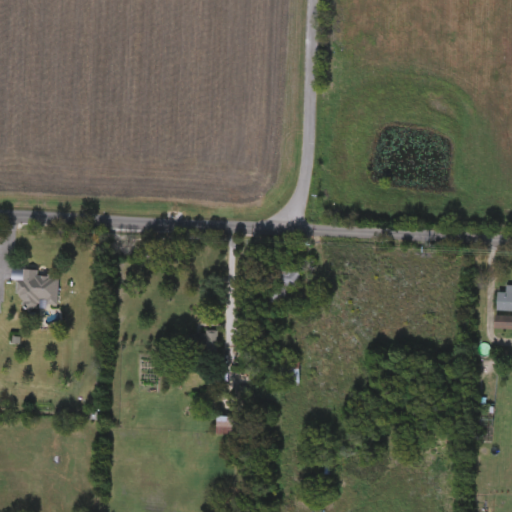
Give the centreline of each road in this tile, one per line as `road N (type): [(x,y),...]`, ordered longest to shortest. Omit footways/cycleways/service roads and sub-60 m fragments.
road 1 (residential): [(511,239),(0,213)]
road 2 (residential): [(309,0),(303,176),(277,226)]
